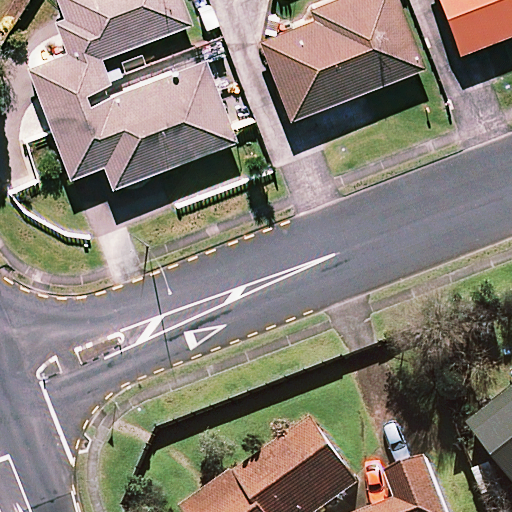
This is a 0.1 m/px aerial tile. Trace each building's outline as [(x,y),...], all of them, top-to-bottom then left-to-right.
[(199,58),(85,101),(79,84),(101,75),(93,56),(186,21),(177,0),(55,0),(59,9),(42,15),(56,53),(25,65),(66,175),(100,162),(108,184),(229,138),(199,58)] [(417,66),(392,0),(331,0),(305,10),(308,19),(257,38),(286,115),(417,66)] [(511,28),(511,0),(435,0),(455,50),(511,28)] [(511,397),(473,427),(511,478),(511,397)] [(327,511),(360,489),(314,424),(189,511),(327,511)] [(446,511),(427,462),(391,475),(402,504),(380,511),(446,511)]
